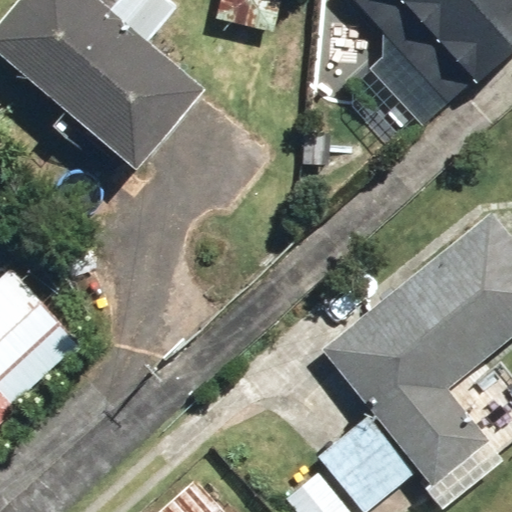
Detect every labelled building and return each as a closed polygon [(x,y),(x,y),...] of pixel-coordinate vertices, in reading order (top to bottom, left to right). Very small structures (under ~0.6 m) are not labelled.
[(9,0),(0,12),(0,50),(138,160),(202,80),(149,38),(179,1),(177,0),(9,0)] [(279,30),(284,0),(225,0),(221,19),(279,30)] [(511,0),(353,0),(383,31),(385,56),(356,77),(354,105),(381,140),(407,139),(481,72),(485,76),(511,50),(511,0)] [(323,349),(371,406),(313,455),(361,511),(370,511),(423,468),(452,502),(511,451),(511,376),(491,352),(511,334),(511,239),(488,211),(323,349)] [(0,423),(22,402),(83,343),(10,268),(0,278),(0,423)] [(249,511),(204,463),(151,511),(249,511)] [(352,511),(315,468),(285,493),(301,511),(352,511)]
